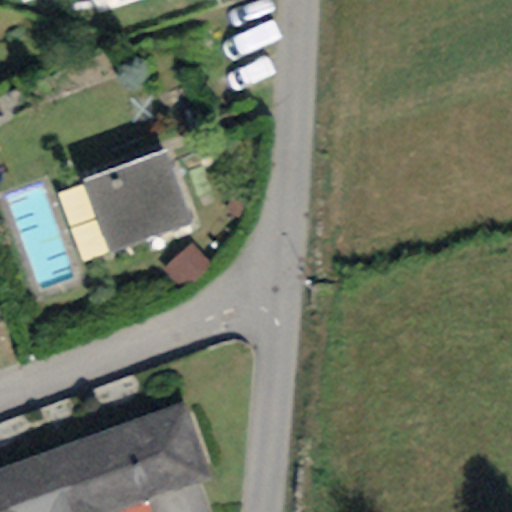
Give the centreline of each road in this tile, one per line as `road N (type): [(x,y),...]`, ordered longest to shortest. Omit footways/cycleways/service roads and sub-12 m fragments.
road 1 (residential): [(273,290),(292,0)]
road 2 (residential): [(273,290),(0,389)]
road 3 (residential): [(236,511),(267,390),(273,290)]
